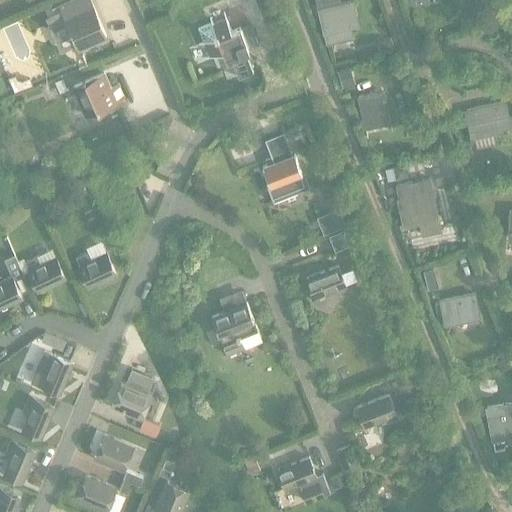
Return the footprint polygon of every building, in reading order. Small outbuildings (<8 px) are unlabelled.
[(89,0),(69,0),(59,5),(71,30),(69,31),(71,35),(73,34),(78,48),(106,35),(89,0)] [(356,23),(351,0),(348,0),(319,7),(324,30),(325,30),(327,41),(351,36),(348,25),(356,23)] [(212,21),(198,26),(203,40),(198,42),(198,43),(205,40),(210,53),(203,56),(203,57),(222,49),(226,58),(230,57),(238,76),(253,71),(244,47),(248,45),(240,26),(231,29),(224,10),(223,11),(226,17),(213,22),(210,16),(212,21)] [(390,34),(379,38),(383,50),(394,46),(390,34)] [(357,72),(344,76),(347,86),(360,82),(357,72)] [(73,86),(85,115),(121,100),(115,85),(109,88),(103,73),(73,86)] [(8,78),(13,91),(32,83),(29,77),(20,81),(16,79),(15,75),(8,78)] [(61,78),(54,81),(59,92),(66,89),(61,78)] [(359,98),(365,127),(390,121),(383,92),(359,98)] [(465,110),(471,136),(509,127),(506,117),(503,101),(465,110)] [(274,161),(262,166),(269,183),(266,184),(273,201),(308,187),(303,173),(301,173),(293,153),(292,154),(283,131),(265,139),(274,161)] [(37,145),(24,150),(31,166),(36,163),(35,160),(42,157),(37,145)] [(403,164),(391,167),(394,179),(406,176),(403,164)] [(397,185),(395,185),(398,199),(402,222),(403,225),(419,222),(421,232),(439,229),(437,216),(433,193),(430,179),(413,182),(397,185)] [(337,207),(317,215),(323,232),(344,224),(343,221),(337,207)] [(356,229),(334,237),(340,254),(362,246),(356,229)] [(78,264),(88,286),(115,273),(106,252),(91,259),(87,251),(75,256),(79,264),(78,264)] [(28,269),(37,290),(65,278),(55,256),(41,263),(37,255),(25,260),(28,269)] [(306,278),(313,297),(329,291),(331,296),(347,290),(337,265),(306,278)] [(433,268),(423,271),(427,289),(438,286),(433,268)] [(0,306),(21,297),(11,276),(0,281),(0,306)] [(440,299),(440,301),(434,302),(436,313),(442,311),(444,321),(477,314),(473,292),(440,299)] [(211,316),(227,354),(244,347),(240,336),(257,329),(246,301),(211,316)] [(44,331),(40,340),(41,341),(51,345),(55,336),(46,332),(45,331),(44,331)] [(43,350),(30,381),(59,393),(73,362),(43,350)] [(506,353),(497,355),(500,368),(509,366),(506,353)] [(120,382),(111,405),(140,417),(150,394),(144,392),(151,376),(132,368),(126,384),(120,382)] [(356,406),(364,426),(379,419),(382,425),(397,419),(388,394),(356,406)] [(21,429),(41,437),(54,406),(29,395),(22,411),(28,413),(21,429)] [(486,409),(490,439),(511,435),(511,414),(510,405),(486,409)] [(146,431),(155,435),(159,424),(151,421),(144,418),(139,428),(146,431)] [(93,456),(123,469),(133,446),(103,433),(93,456)] [(3,473),(22,482),(35,450),(10,440),(4,455),(9,458),(3,473)] [(335,450),(344,473),(359,468),(349,443),(335,450)] [(242,457),(249,474),(260,470),(253,453),(242,457)] [(277,469),(285,488),(300,482),(303,488),(307,500),(329,492),(322,472),(316,474),(308,456),(277,469)] [(158,473),(168,477),(171,470),(161,466),(158,473)] [(122,479),(129,482),(137,485),(142,476),(133,472),(127,470),(122,479)] [(441,471),(432,475),(437,484),(445,480),(441,471)] [(76,498),(105,510),(115,487),(86,474),(76,498)] [(342,474),(331,478),(334,486),(345,482),(342,474)] [(129,482),(122,479),(118,489),(125,492),(129,482)] [(153,510),(159,511),(179,511),(189,490),(166,480),(153,510)] [(0,511),(13,511),(20,495),(0,487),(0,511)]
